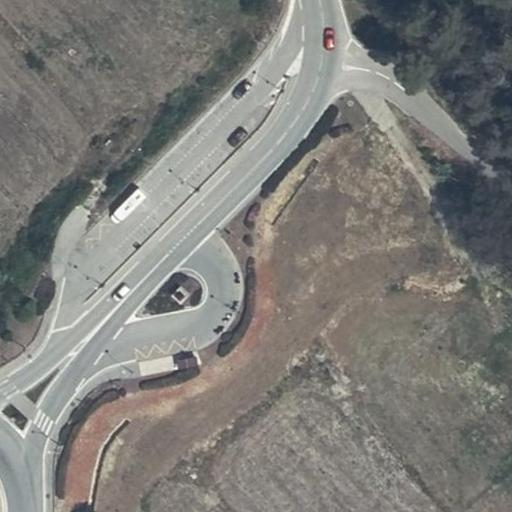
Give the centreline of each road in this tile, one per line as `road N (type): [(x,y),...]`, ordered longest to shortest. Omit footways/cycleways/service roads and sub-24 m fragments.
road 1 (unclassified): [(76,349),(289,129),(323,65)]
road 2 (residential): [(323,65),(401,89),(511,191)]
road 3 (unclassified): [(19,468),(76,349)]
